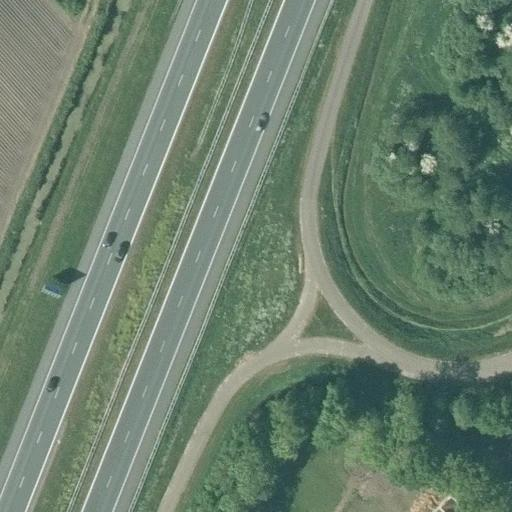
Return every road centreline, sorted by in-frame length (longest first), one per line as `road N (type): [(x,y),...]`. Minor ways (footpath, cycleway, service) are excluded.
road 1 (motorway): [(102,511),(304,0)]
road 2 (motorway): [(209,0),(8,511)]
road 3 (unclassified): [(318,271),(308,222),(311,174),(365,0)]
road 4 (unclassified): [(164,511),(221,397),(279,353)]
road 5 (unclassified): [(387,356),(448,372),(511,365)]
